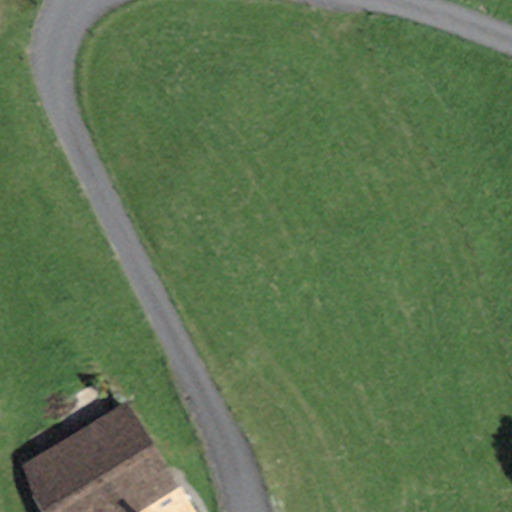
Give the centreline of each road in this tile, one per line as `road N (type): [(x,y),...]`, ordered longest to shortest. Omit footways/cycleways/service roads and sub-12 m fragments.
road 1 (track): [(73,0),(45,69),(254,511)]
road 2 (track): [(511,42),(421,4),(385,0)]
